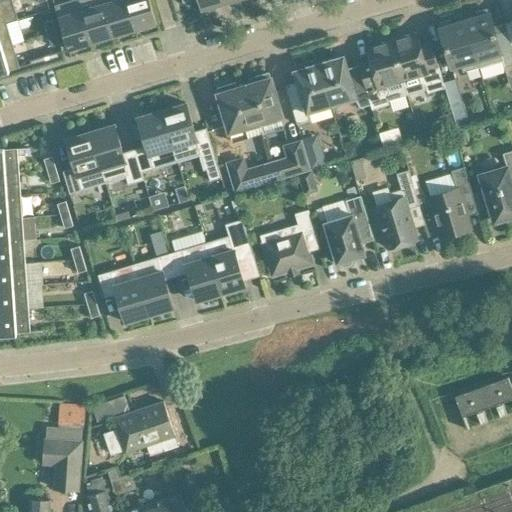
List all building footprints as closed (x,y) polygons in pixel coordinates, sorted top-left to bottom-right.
[(0,0),(0,24),(18,19),(12,0),(0,0)] [(68,50),(91,43),(78,0),(70,0),(55,5),(68,50)] [(113,36),(101,0),(78,0),(91,43),(113,36)] [(101,0),(113,36),(134,30),(125,0),(101,0)] [(150,0),(125,0),(134,30),(157,23),(150,0)] [(182,0),(183,3),(192,0),(198,0),(201,10),(224,3),(222,0),(182,0)] [(476,16),(464,19),(479,67),(495,62),(493,55),(500,53),(504,67),(511,64),(511,45),(507,29),(495,32),(489,12),(488,12),(487,8),(475,12),(476,16)] [(0,48),(13,44),(7,23),(18,20),(18,19),(0,24),(0,48)] [(53,19),(44,22),(48,34),(56,31),(53,19)] [(479,67),(464,19),(452,23),(451,19),(439,22),(440,26),(439,27),(452,68),(461,65),(463,72),(479,67)] [(60,43),(56,31),(48,34),(52,46),(60,43)] [(416,34),(392,41),(403,79),(408,94),(427,89),(428,92),(444,88),(445,87),(443,82),(432,43),(420,46),(416,34)] [(374,74),(363,78),(365,84),(371,103),(372,109),(389,104),(388,100),(408,94),(403,79),(392,41),(367,48),(374,74)] [(19,65),(13,44),(0,48),(0,72),(20,67),(19,65)] [(344,55),(319,63),(331,105),(341,102),(343,103),(352,101),(353,98),(355,98),(360,106),(371,103),(365,84),(363,78),(360,67),(361,67),(360,64),(348,68),(344,55)] [(331,105),(319,63),(294,70),(297,82),(286,85),(297,123),(310,119),(308,112),(331,105)] [(256,81),(248,84),(260,123),(283,116),(271,77),(269,72),(255,76),(256,81)] [(260,123),(248,84),(237,87),(236,82),(216,88),(218,93),(231,138),(233,142),(248,137),(245,127),(260,123)] [(463,100),(449,104),(456,126),(464,123),(469,122),(463,100)] [(186,102),(162,110),(177,161),(199,154),(204,170),(207,169),(210,181),(222,178),(213,150),(206,127),(194,131),(186,102)] [(146,145),(135,149),(141,172),(142,172),(177,161),(162,110),(138,117),(146,145)] [(452,127),(457,145),(469,141),(464,123),(456,126),(452,127)] [(114,124),(90,131),(106,182),(126,176),(128,184),(144,179),(142,172),(141,172),(135,149),(123,152),(114,124)] [(106,182),(90,131),(66,138),(75,167),(63,170),(70,193),(106,182)] [(288,157),(279,159),(285,178),(298,174),(311,169),(302,140),(284,145),(288,157)] [(0,172),(19,171),(17,148),(0,149),(0,172)] [(505,163),(479,171),(494,221),(511,216),(511,150),(502,153),(505,163)] [(356,180),(375,174),(369,154),(350,160),(356,180)] [(56,168),(52,156),(44,158),(48,170),(56,168)] [(226,162),(230,177),(235,192),(285,178),(279,159),(244,170),(241,158),(226,162)] [(456,187),(429,195),(442,237),(471,228),(461,196),(472,193),(464,166),(451,170),(452,172),(456,187)] [(60,180),(56,168),(48,170),(51,183),(60,180)] [(311,169),(298,174),(304,194),(318,191),(311,169)] [(391,199),(376,204),(389,247),(392,246),(394,250),(405,247),(404,243),(417,239),(408,208),(420,205),(409,169),(396,173),(400,188),(389,192),(391,199)] [(0,195),(20,194),(19,171),(0,172),(0,195)] [(214,186),(216,195),(226,192),(223,183),(214,186)] [(153,210),(168,205),(164,192),(149,196),(153,210)] [(0,218),(22,217),(20,194),(0,195),(0,218)] [(350,215),(324,222),(337,262),(340,261),(341,264),(344,266),(350,264),(352,261),(351,258),(365,254),(355,222),(367,218),(360,195),(345,199),(350,215)] [(70,213),(66,201),(58,203),(61,215),(70,213)] [(278,238),(276,230),(260,235),(272,275),(285,271),(286,273),(300,269),(299,267),(312,263),(308,251),(320,247),(308,209),(294,213),(298,224),(300,232),(278,238)] [(73,225),(70,213),(61,215),(65,227),(73,225)] [(0,241),(24,240),(22,217),(0,218),(0,241)] [(229,235),(206,242),(221,293),(245,286),(237,258),(252,253),(242,219),(225,224),(229,235)] [(0,264),(25,262),(24,240),(0,241),(0,264)] [(206,242),(170,253),(177,276),(188,272),(197,300),(221,293),(206,242)] [(79,245),(71,248),(75,260),(83,258),(79,245)] [(170,253),(134,263),(149,315),(174,307),(165,279),(177,276),(170,253)] [(87,270),(83,258),(75,260),(78,272),(87,270)] [(0,286),(27,285),(25,262),(0,264),(0,286)] [(149,315),(134,263),(98,274),(105,297),(117,294),(125,322),(149,315)] [(0,309),(28,308),(27,285),(0,286),(0,309)] [(88,305),(96,302),(93,290),(84,293),(88,305)] [(92,317),(100,314),(96,302),(88,305),(92,317)] [(30,331),(28,308),(0,309),(0,333),(30,331)] [(455,396),(463,416),(511,398),(511,386),(508,376),(455,396)] [(113,417),(117,429),(104,433),(111,455),(124,450),(125,452),(146,445),(150,455),(178,445),(175,435),(163,400),(113,417)] [(83,426),(84,405),(59,403),(58,424),(83,426)] [(56,463),(54,487),(78,488),(81,441),(46,438),(45,462),(56,463)] [(193,473),(181,477),(187,497),(199,493),(193,473)] [(135,485),(132,475),(119,479),(122,489),(135,485)] [(87,495),(92,511),(129,511),(129,510),(122,511),(113,511),(102,476),(92,479),(94,484),(88,486),(91,494),(87,495)] [(187,511),(181,493),(129,510),(129,511),(187,511)] [(29,498),(28,511),(51,511),(52,500),(29,498)]
